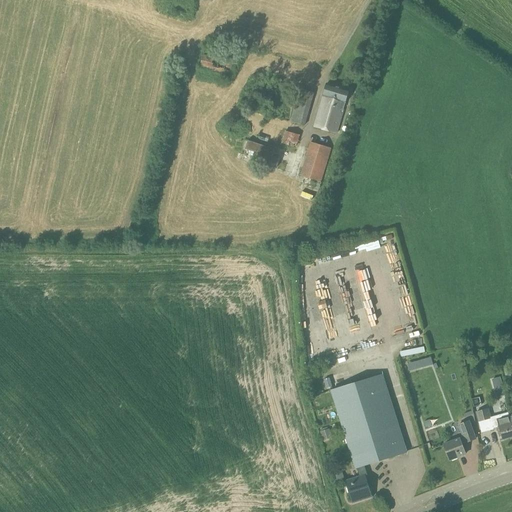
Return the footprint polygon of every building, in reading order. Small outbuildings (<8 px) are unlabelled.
[(186,17),(189,2),(182,0),(164,0),(161,12),(186,17)] [(234,64),(203,55),(199,70),(230,77),(234,64)] [(323,96),(314,126),(336,132),(345,102),(349,90),(327,83),(323,96)] [(304,125),(314,92),(300,88),(291,121),(304,125)] [(241,127),(232,125),(231,133),(239,135),(241,127)] [(281,143),(285,144),(296,148),(300,135),(285,131),(281,143)] [(311,141),(310,144),(305,161),(300,176),(321,182),(325,167),(331,148),(311,141)] [(331,391),(355,468),(357,468),(364,466),(407,453),(382,375),(331,391)] [(488,408),(476,411),(482,431),(488,430),(496,427),(499,435),(501,435),(503,441),(511,437),(511,430),(511,422),(509,416),(507,417),(506,413),(491,418),(488,408)] [(463,437),(443,445),(449,461),(465,455),(461,444),(465,443),(475,439),(469,421),(458,425),(463,437)] [(360,500),(371,497),(367,484),(370,483),(364,466),(357,468),(360,477),(346,482),(352,501),(359,498),(360,500)]
